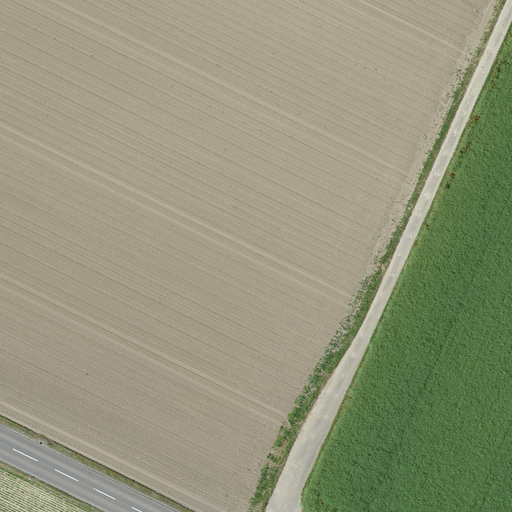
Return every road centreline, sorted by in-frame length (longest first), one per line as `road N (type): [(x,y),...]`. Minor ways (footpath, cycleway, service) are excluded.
road 1 (track): [(281,511),(510,0)]
road 2 (secondary): [(0,443),(140,511)]
